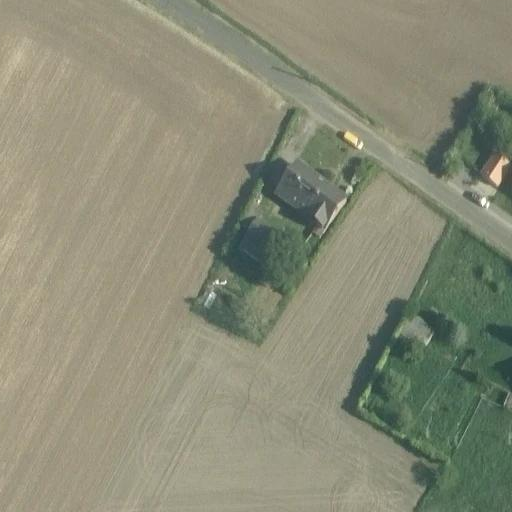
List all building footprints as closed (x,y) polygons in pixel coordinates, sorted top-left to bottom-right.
[(496,155),(482,175),(495,184),(509,165),(496,155)] [(346,200),(297,164),(276,193),(325,229),(346,200)] [(284,238),(257,219),(246,235),(272,254),(284,238)] [(272,254),(246,235),(239,246),(265,264),(272,254)] [(409,311),(395,330),(406,339),(413,330),(409,326),(416,316),(409,311)] [(434,329),(416,316),(409,326),(413,330),(426,339),(434,329)]
